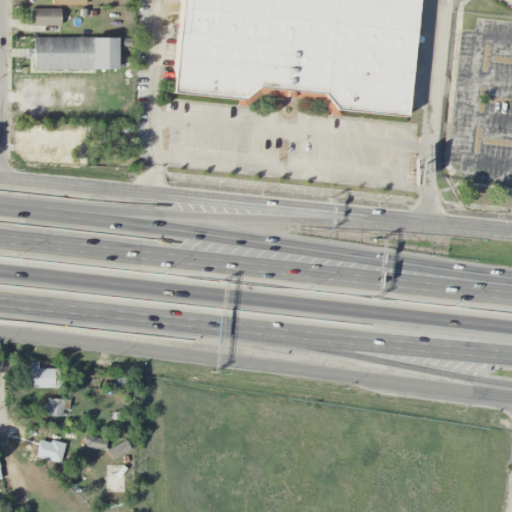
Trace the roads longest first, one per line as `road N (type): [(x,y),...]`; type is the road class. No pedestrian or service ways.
road 1 (motorway): [(511,284),(0,209)]
road 2 (secondary): [(0,336),(511,397)]
road 3 (motorway): [(0,273),(511,327)]
road 4 (motorway): [(511,291),(0,238)]
road 5 (secondary): [(511,231),(0,180)]
road 6 (motorway): [(505,231),(0,207)]
road 7 (motorway): [(16,301),(511,386)]
road 8 (motorway): [(16,301),(511,352)]
